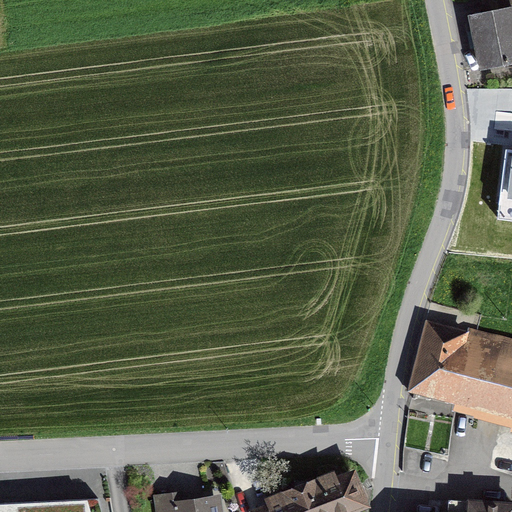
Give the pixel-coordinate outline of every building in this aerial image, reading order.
[(511,0),(479,0),(483,15),(511,9),(511,0)] [(479,74),(511,67),(511,9),(483,15),(468,18),(479,74)] [(511,140),(489,140),(489,218),(511,218),(511,140)] [(426,322),(406,395),(454,408),(453,413),(473,418),(472,420),(510,430),(509,434),(511,434),(511,340),(468,328),(467,333),(426,322)] [(355,462),(337,470),(334,464),(264,493),(266,499),(249,506),(250,511),(340,511),(371,500),(355,462)] [(224,511),(221,489),(182,495),(180,488),(152,492),(155,511),(224,511)] [(402,511),(511,511),(511,494),(467,491),(467,496),(448,495),(447,509),(403,505),(402,511)] [(0,511),(101,511),(97,495),(88,496),(88,494),(0,498),(0,511)]
